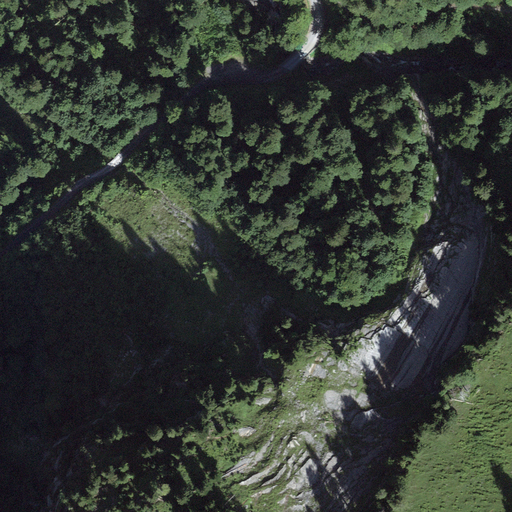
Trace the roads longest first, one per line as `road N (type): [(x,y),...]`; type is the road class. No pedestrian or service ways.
road 1 (track): [(0,261),(22,232),(115,163),(196,84),(286,68),(314,40),(312,0)]
road 2 (track): [(332,0),(373,18),(462,3),(511,6)]
